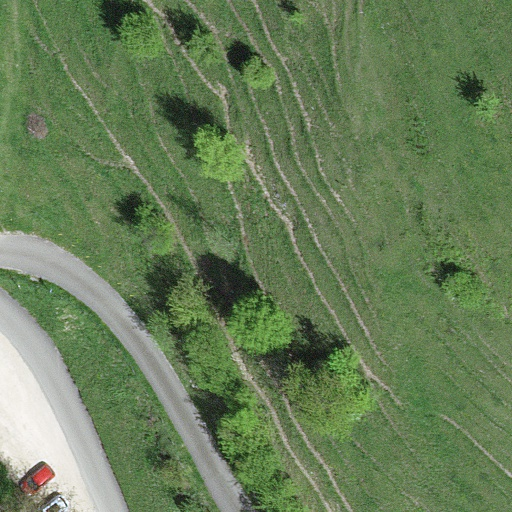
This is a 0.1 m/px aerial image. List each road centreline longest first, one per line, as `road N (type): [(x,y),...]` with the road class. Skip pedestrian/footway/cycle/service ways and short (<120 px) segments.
road 1 (unclassified): [(240,511),(110,308),(34,252),(0,251)]
road 2 (residential): [(102,511),(32,358),(0,323)]
